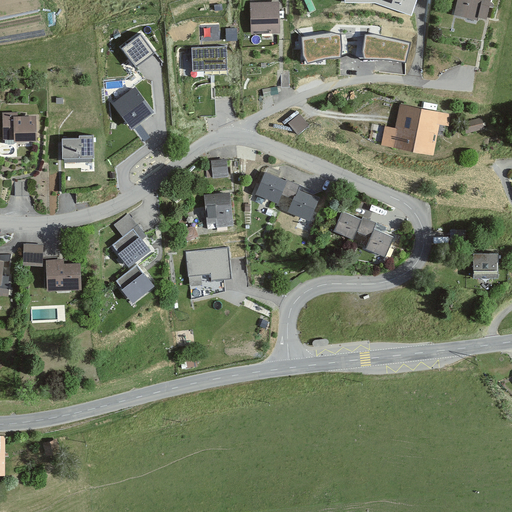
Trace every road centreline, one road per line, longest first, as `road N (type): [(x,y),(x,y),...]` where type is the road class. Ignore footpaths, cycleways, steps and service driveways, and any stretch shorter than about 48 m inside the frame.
road 1 (residential): [(297,369),(291,315),(299,302),(323,285),(405,275),(425,246),(419,217),(395,192),(243,137)]
road 2 (tertiary): [(297,369),(225,377),(51,421),(0,423)]
road 3 (residential): [(243,137),(218,140),(80,212),(0,215)]
road 4 (residential): [(243,137),(258,117),(339,83),(470,84)]
road 5 (tertiary): [(511,342),(297,369)]
